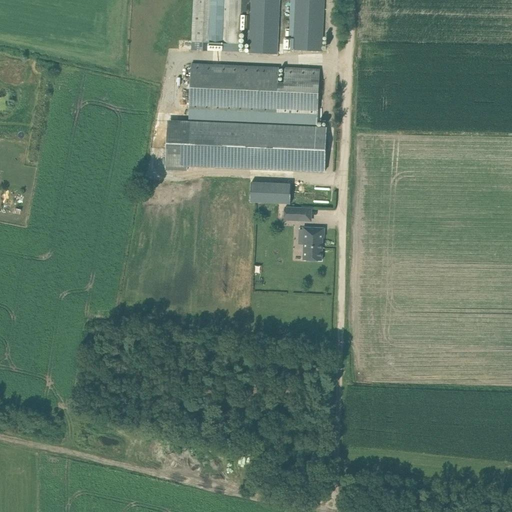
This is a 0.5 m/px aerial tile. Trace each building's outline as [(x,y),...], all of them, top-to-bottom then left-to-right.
[(193,0),(193,18),(192,42),(239,43),(240,32),(247,32),(246,44),(249,44),(249,53),(277,54),(279,0),(193,0)] [(323,0),(290,0),(288,40),(282,40),(281,49),(293,50),(321,52),(323,0)] [(177,143),(167,142),(166,169),(187,170),(188,165),(325,172),(327,129),(318,128),(320,70),(285,69),(284,89),(278,89),(279,68),(192,64),(189,122),(178,122),(177,143)] [(250,202),(290,203),(291,183),(250,182),(250,202)] [(0,191),(0,210),(3,211),(15,213),(20,214),(24,194),(4,193),(0,191)] [(302,208),(285,208),(284,220),(301,220),(302,208)] [(303,229),(300,229),(299,237),(304,237),(303,260),(322,261),(323,228),(303,227),(303,229)]
